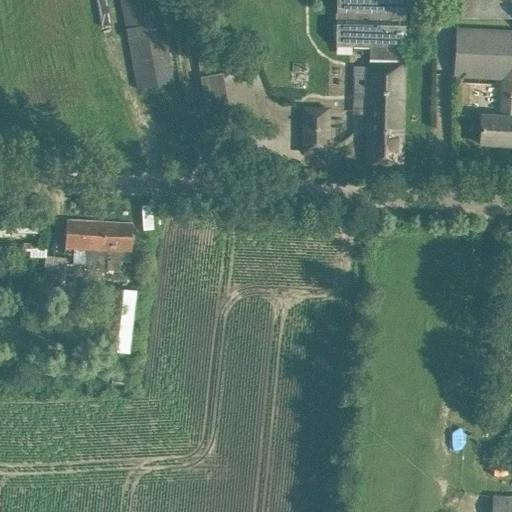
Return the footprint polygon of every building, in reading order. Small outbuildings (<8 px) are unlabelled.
[(172,82),(169,62),(156,0),(119,0),(137,89),(172,82)] [(368,52),(367,143),(366,163),(401,164),(403,56),(403,0),(335,0),(335,52),(368,52)] [(511,0),(458,0),(457,14),(511,16),(511,0)] [(511,33),(456,31),(454,74),(503,77),(501,117),(481,116),(479,144),(511,145),(511,33)] [(303,105),(303,133),(302,153),(326,153),(328,106),(303,105)] [(64,249),(74,250),(72,264),(66,263),(67,256),(46,254),(42,285),(63,288),(65,273),(86,275),(83,296),(95,297),(96,270),(99,222),(66,220),(64,249)] [(132,224),(99,222),(96,270),(129,272),(132,224)] [(135,292),(108,289),(101,351),(128,355),(135,292)] [(511,511),(511,496),(492,496),(491,511),(511,511)]
